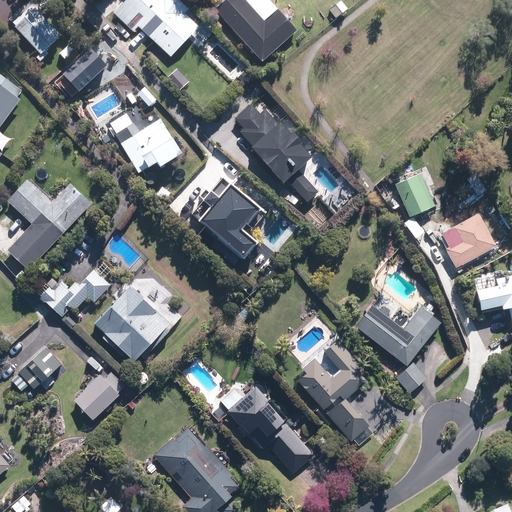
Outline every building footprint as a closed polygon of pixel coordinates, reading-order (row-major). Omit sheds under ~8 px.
[(141,27),(173,57),(202,27),(188,13),(192,9),(182,0),(128,0),(115,14),(135,33),(141,27)] [(261,63),(295,32),(275,11),(264,21),(244,0),(225,0),(213,11),(261,63)] [(19,26),(18,27),(40,51),(36,54),(43,61),(51,54),(48,51),(65,36),(45,15),(48,12),(38,1),(15,23),(19,26)] [(336,19),(346,10),(340,3),(330,12),(336,19)] [(0,150),(0,131),(24,100),(20,97),(25,91),(0,72),(0,160),(5,154),(0,150)] [(317,193),(296,170),(309,158),(264,109),(258,115),(249,105),(234,120),(243,130),(240,134),(252,147),(249,150),(280,185),(284,181),(305,204),(317,193)] [(118,135),(141,173),(153,167),(154,169),(163,163),(166,168),(187,154),(178,139),(174,141),(161,121),(142,132),(137,123),(118,135)] [(426,169),(393,184),(409,219),(438,206),(430,187),(428,188),(427,185),(432,183),(426,169)] [(10,250),(30,270),(94,204),(74,184),(55,203),(30,180),(10,201),(35,224),(10,250)] [(253,230),(264,218),(227,186),(216,199),(207,192),(198,202),(207,209),(196,222),(240,261),(255,243),(240,230),(245,223),(253,230)] [(431,213),(412,224),(425,245),(443,233),(431,213)] [(477,220),(439,238),(456,273),(494,255),(477,220)] [(30,276),(24,270),(17,277),(24,282),(30,276)] [(97,302),(113,285),(97,270),(82,286),(77,282),(71,289),(70,288),(71,287),(64,280),(56,289),(53,286),(42,298),(46,302),(49,302),(64,317),(73,307),(80,307),(90,297),(97,302)] [(511,327),(511,277),(495,279),(496,288),(474,291),(476,310),(499,307),(500,311),(509,310),(511,328),(511,327)] [(144,355),(148,358),(173,332),(170,328),(174,324),(134,287),(121,300),(119,299),(105,314),(107,316),(98,325),(108,335),(105,338),(126,357),(129,354),(138,362),(144,355)] [(252,300),(244,308),(251,315),(259,308),(252,300)] [(401,329),(369,306),(353,328),(405,367),(406,368),(439,324),(430,317),(431,316),(418,306),(401,329)] [(73,328),(78,323),(71,317),(66,322),(73,328)] [(328,377),(313,360),(293,378),(350,442),(367,427),(344,400),(366,381),(356,369),(360,366),(336,339),(323,351),(338,368),(328,377)] [(62,364),(46,347),(11,381),(26,397),(62,364)] [(413,364),(394,378),(407,395),(426,381),(413,364)] [(77,401),(96,420),(123,395),(120,393),(128,386),(114,372),(107,379),(103,375),(89,389),(77,401)] [(295,474),(316,455),(289,423),(290,422),(289,421),(291,419),(275,400),(273,402),(259,386),(245,398),(237,389),(223,401),(231,411),(230,412),(243,427),(245,426),(265,450),(270,445),(295,474)] [(176,438),(156,456),(194,499),(184,507),(188,511),(233,511),(236,510),(230,503),(237,498),(233,494),(242,487),(234,478),(236,476),(201,436),(202,435),(194,426),(178,441),(176,438)] [(0,477),(13,466),(0,450),(0,477)] [(13,509),(16,511),(25,511),(33,506),(26,498),(13,509)] [(133,511),(129,507),(125,511),(114,499),(103,509),(105,511),(133,511)]
